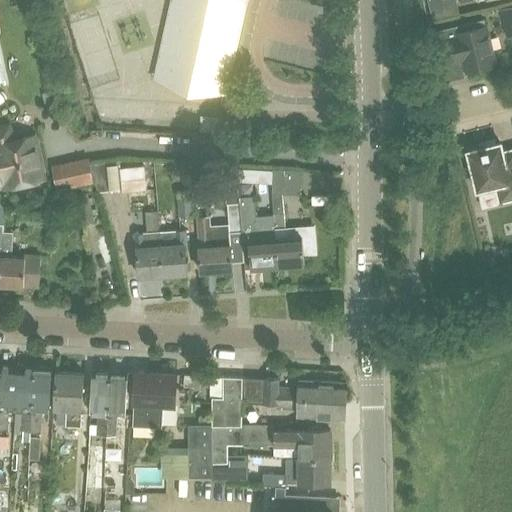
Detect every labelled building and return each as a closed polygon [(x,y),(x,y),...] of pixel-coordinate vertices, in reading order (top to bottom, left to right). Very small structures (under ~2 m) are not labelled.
[(175,0),(158,77),(185,89),(186,87),(193,88),(193,90),(222,92),(241,7),(242,1),(242,0),(175,0)] [(456,0),(437,0),(429,2),(432,19),(459,12),(456,0)] [(511,5),(500,8),(507,37),(511,36),(511,5)] [(466,69),(467,71),(495,64),(485,25),(484,18),(456,25),(457,32),(458,35),(437,40),(443,65),(458,62),(457,59),(464,58),(464,59),(463,59),(464,60),(466,69)] [(34,136),(15,140),(11,122),(0,124),(0,183),(3,184),(3,187),(43,179),(34,136)] [(477,190),(478,190),(500,184),(504,201),(511,198),(511,149),(503,152),(501,143),(496,144),(495,139),(479,143),(480,148),(468,151),(477,190)] [(83,158),(45,163),(49,188),(87,183),(83,158)] [(92,161),(95,184),(96,192),(120,189),(116,158),(92,161)] [(120,168),(122,192),(146,189),(144,165),(120,168)] [(272,168),(272,181),(300,182),(301,170),(272,168)] [(241,231),(238,197),(237,179),(226,180),(230,231),(241,231)] [(300,182),(272,181),(271,194),(272,214),(276,265),(303,263),(302,253),(315,252),(313,225),(286,227),(284,195),(300,195),(300,182)] [(191,191),(178,192),(179,217),(192,216),(191,191)] [(94,221),(92,215),(85,192),(70,197),(79,226),(94,221)] [(238,197),(241,231),(242,249),(248,248),(249,267),(276,265),(272,214),(256,215),(255,196),(238,197)] [(176,243),(160,245),(163,275),(187,273),(185,254),(187,254),(185,229),(175,230),(176,243)] [(232,269),(230,244),(229,244),(229,235),(226,235),(225,229),(197,231),(200,272),(232,269)] [(12,232),(3,231),(0,273),(0,283),(23,285),(23,284),(39,285),(41,253),(24,252),(24,257),(11,256),(12,232)] [(163,275),(160,245),(159,231),(133,233),(135,258),(138,258),(139,276),(163,275)] [(17,366),(1,365),(0,378),(0,428),(6,429),(7,408),(15,409),(17,366)] [(34,367),(17,366),(15,409),(16,409),(14,432),(20,433),(20,429),(30,430),(34,367)] [(51,368),(34,367),(30,430),(39,431),(40,410),(48,410),(51,368)] [(97,434),(107,434),(109,371),(92,370),(89,412),(98,413),(97,434)] [(125,415),(125,414),(127,371),(109,371),(107,434),(116,435),(117,414),(125,415)] [(81,410),(82,390),(83,374),(55,372),(53,408),(66,409),(65,426),(79,427),(80,410),(81,410)] [(179,374),(150,373),(135,372),(133,426),(163,428),(165,404),(177,404),(179,374)] [(184,374),(183,386),(201,387),(201,375),(184,374)] [(212,398),(211,424),(211,444),(212,452),(212,463),(228,462),(227,444),(240,444),(240,424),(240,414),(241,402),(242,377),(211,376),(212,398)] [(264,402),(264,378),(242,377),(241,402),(264,402)] [(276,402),(276,397),(346,400),(346,382),(298,380),(298,388),(278,388),(278,379),(264,378),(264,402),(276,402)] [(346,418),(346,401),(346,400),(276,397),(276,402),(276,407),(298,407),(297,416),(346,418)] [(298,457),(330,456),(331,429),(275,429),(275,423),(240,424),(240,444),(274,444),(274,456),(298,457)] [(212,452),(211,444),(211,424),(188,424),(189,477),(213,477),(212,463),(212,452)] [(41,437),(31,437),(30,458),(39,459),(41,437)] [(84,446),(83,488),(102,488),(103,446),(84,446)] [(330,456),(298,457),(298,468),(286,467),(286,473),(263,472),(262,485),(276,486),(286,486),(286,477),(290,477),(298,481),(330,481),(330,456)] [(228,462),(212,463),(213,477),(213,480),(228,479),(228,462)] [(334,511),(335,505),(329,505),(329,496),(285,493),(286,486),(276,486),(274,511),(271,511),(272,511),(271,510),(270,509),(269,508),(268,508),(267,508),(266,508),(265,509),(264,511),(263,511),(334,511)] [(103,511),(118,511),(119,510),(116,510),(116,490),(104,490),(104,491),(103,511)]
